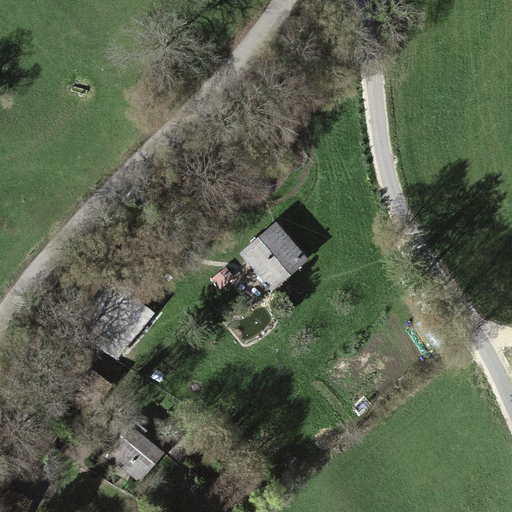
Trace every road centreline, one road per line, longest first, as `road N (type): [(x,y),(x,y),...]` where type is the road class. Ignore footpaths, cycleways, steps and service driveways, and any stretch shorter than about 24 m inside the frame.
road 1 (track): [(361,0),(387,177),(408,229),(511,405)]
road 2 (unclassified): [(283,0),(232,71),(99,203),(0,321)]
